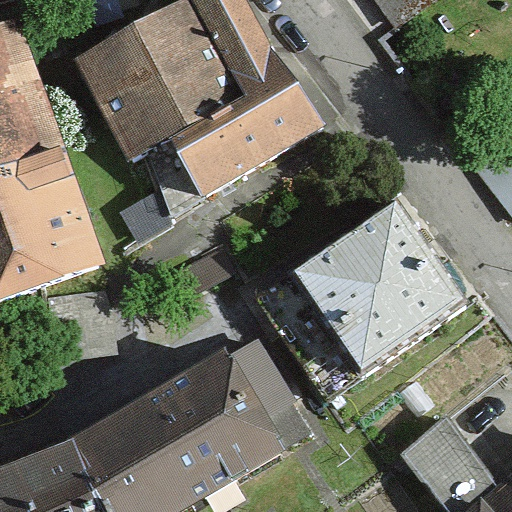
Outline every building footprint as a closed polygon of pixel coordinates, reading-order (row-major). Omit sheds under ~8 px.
[(269,57),(238,0),(200,0),(191,5),(247,107),(197,135),(194,132),(242,105),(188,10),(82,67),(133,164),(150,155),(173,218),(323,131),(269,57)] [(436,0),(379,0),(399,27),(436,0)] [(0,302),(98,268),(14,31),(7,33),(4,16),(0,17),(0,302)] [(511,133),(471,166),(511,217),(511,133)] [(170,227),(158,197),(127,214),(143,241),(170,227)] [(464,308),(394,207),(257,302),(327,402),(464,308)] [(233,275),(220,252),(166,281),(179,304),(233,275)] [(109,292),(48,300),(55,359),(116,351),(109,292)] [(0,481),(0,511),(181,511),(311,437),(256,342),(71,453),(0,481)] [(511,511),(511,483),(500,494),(447,421),(401,459),(440,511),(511,511)]
